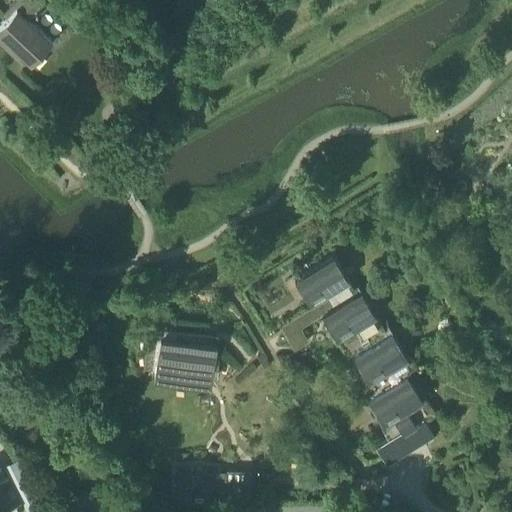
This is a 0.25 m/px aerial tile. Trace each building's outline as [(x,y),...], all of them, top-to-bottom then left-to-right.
[(0,33),(30,62),(51,40),(33,23),(49,6),(42,0),(13,0),(1,13),(5,17),(0,22),(0,33)] [(501,243),(493,235),(487,241),(484,238),(477,248),(484,255),(490,249),(493,252),(501,243)] [(322,314),(357,293),(356,292),(348,297),(324,258),(293,278),(310,305),(278,325),(285,336),(317,316),(321,313),(322,314)] [(363,350),(392,331),(387,323),(379,328),(357,293),(322,314),(344,351),(359,342),(363,350)] [(63,357),(83,306),(71,301),(61,327),(58,326),(48,352),(63,357)] [(303,325),(317,316),(285,336),(293,350),(309,340),(303,331),(302,330),(302,328),(302,327),(303,325)] [(210,381),(216,341),(198,339),(199,331),(177,328),(176,336),(159,333),(153,373),(210,381)] [(377,393),(408,375),(407,374),(416,369),(392,331),(363,350),(359,342),(344,351),(349,358),(353,356),(376,392),(377,393)] [(0,386),(10,391),(16,376),(0,369),(0,386)] [(418,435),(429,428),(423,417),(431,412),(408,375),(377,393),(376,392),(368,397),(391,435),(392,437),(407,427),(414,438),(418,435)] [(42,511),(16,457),(3,464),(26,511),(42,511)] [(175,469),(174,502),(244,505),(250,496),(251,470),(227,469),(227,471),(175,469)] [(0,479),(0,502),(11,497),(7,488),(13,486),(8,476),(0,479)] [(95,511),(96,492),(65,490),(63,511),(95,511)] [(249,504),(245,511),(343,511),(355,511),(342,503),(249,504)]
